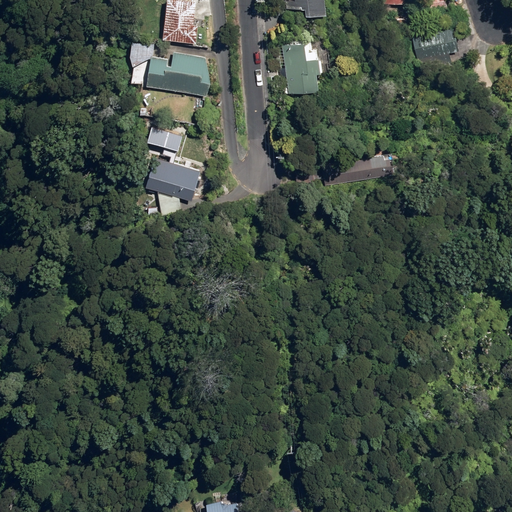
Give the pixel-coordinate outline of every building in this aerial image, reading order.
[(168,0),(165,41),(198,45),(199,26),(195,26),(198,2),(172,0),(168,0)] [(308,4),(309,11),(330,8),(328,0),(286,0),(287,6),(308,4)] [(422,0),(424,11),(449,8),(448,0),(422,0)] [(413,36),(420,65),(452,58),(450,52),(461,49),(455,25),(413,36)] [(284,41),(291,91),(321,86),(319,70),(332,72),(327,35),(284,41)] [(136,43),(135,58),(153,59),(153,50),(153,43),(147,43),(136,43)] [(175,53),(173,70),(167,69),(169,61),(153,58),(149,86),(209,96),(213,84),(207,58),(175,53)] [(159,190),(162,214),(183,214),(181,196),(193,200),(202,168),(158,155),(159,153),(151,151),(150,155),(155,157),(146,186),(159,190)] [(346,158),(323,162),(327,184),(350,180),(393,172),(390,154),(383,156),(383,151),(346,158)] [(208,511),(238,511),(238,504),(228,505),(223,501),(208,502),(208,511)]
